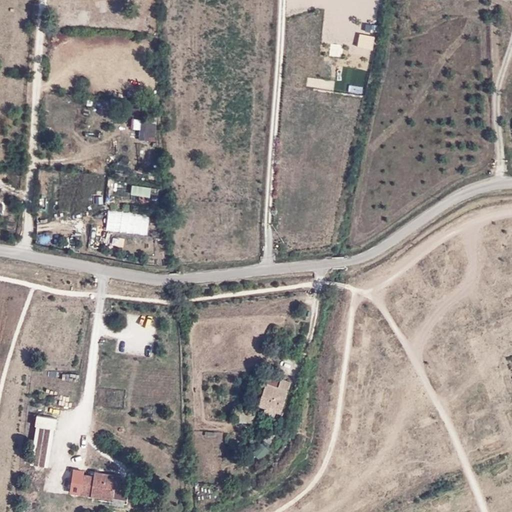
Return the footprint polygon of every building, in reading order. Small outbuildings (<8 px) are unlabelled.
[(360,31),(357,45),(373,48),(376,33),(360,31)] [(135,114),(140,114),(140,138),(156,138),(156,107),(135,107),(135,114)] [(292,380),(268,373),(258,404),(282,411),(292,380)] [(255,410),(238,411),(237,422),(254,422),(255,410)] [(50,464),(56,413),(37,411),(35,434),(38,434),(35,462),(50,464)] [(259,458),(270,448),(264,441),(252,451),(259,458)] [(92,473),(84,472),(81,491),(113,496),(117,471),(93,467),(92,473)]
